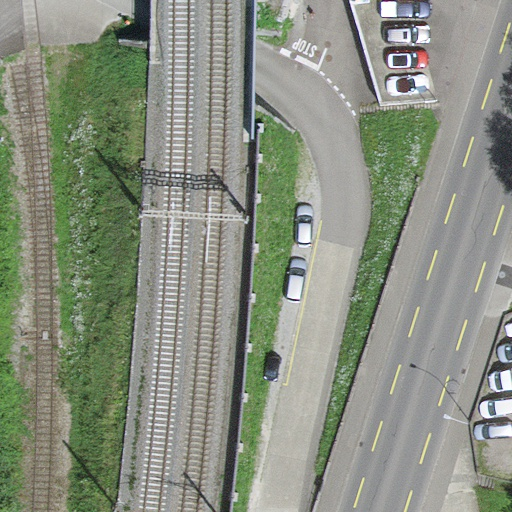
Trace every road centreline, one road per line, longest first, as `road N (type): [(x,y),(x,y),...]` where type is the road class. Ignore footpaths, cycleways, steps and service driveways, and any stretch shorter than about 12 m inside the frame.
road 1 (residential): [(128,0),(272,70),(308,99),(341,144),(352,195),(341,266),(276,511)]
road 2 (primary): [(511,86),(375,511)]
